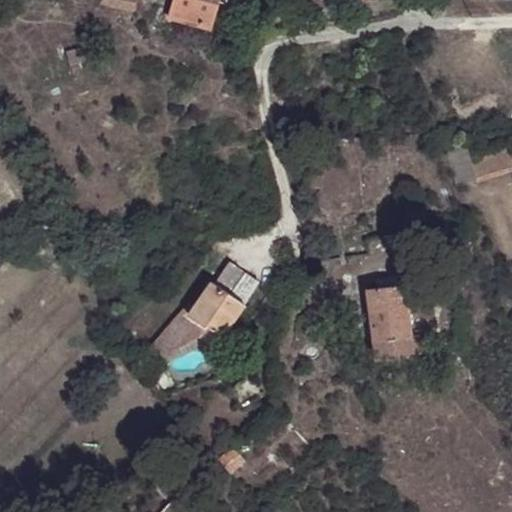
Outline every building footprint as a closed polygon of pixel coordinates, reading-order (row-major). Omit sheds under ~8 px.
[(140,0),(107,0),(139,8),(140,0)] [(176,0),(171,16),(213,30),(219,11),(222,0),(176,0)] [(237,0),(222,0),(219,11),(232,15),(237,0)] [(66,52),(70,65),(96,57),(93,44),(66,52)] [(462,135),(443,136),(457,185),(477,180),(511,167),(511,148),(509,150),(508,147),(470,160),(462,135)] [(218,285),(248,304),(262,282),(232,263),(218,285)] [(227,339),(248,304),(218,285),(216,284),(197,315),(195,318),(204,323),(227,339)] [(379,361),(416,354),(413,336),(406,285),(371,289),(379,361)] [(168,364),(204,323),(195,318),(197,315),(191,312),(156,353),(168,364)] [(413,336),(416,354),(427,353),(426,335),(413,336)] [(166,368),(168,364),(156,353),(146,364),(163,390),(175,381),(166,368)] [(235,388),(247,404),(263,394),(250,376),(235,388)] [(175,381),(163,390),(171,402),(184,395),(175,381)] [(223,461),(233,475),(250,460),(239,447),(223,461)]
